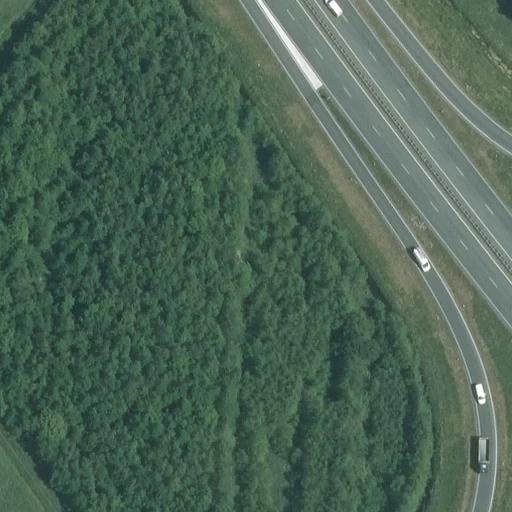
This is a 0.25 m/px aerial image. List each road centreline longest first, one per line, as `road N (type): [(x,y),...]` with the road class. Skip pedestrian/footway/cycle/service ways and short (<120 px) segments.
road 1 (trunk): [(249,0),(457,326),(482,403),(478,511)]
road 2 (trunk): [(280,0),(511,308)]
road 3 (trunk): [(511,240),(330,0)]
road 4 (trunk): [(511,144),(459,104),(370,0)]
